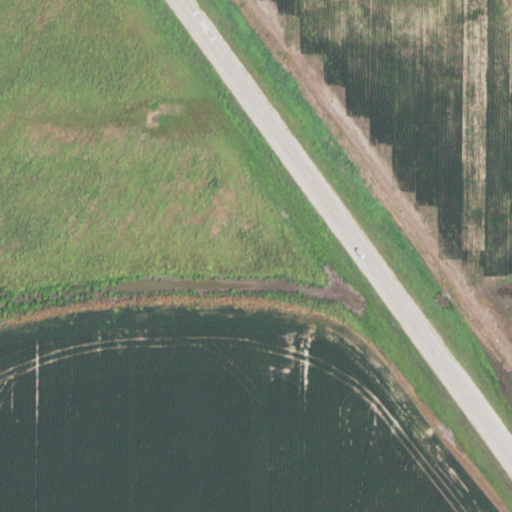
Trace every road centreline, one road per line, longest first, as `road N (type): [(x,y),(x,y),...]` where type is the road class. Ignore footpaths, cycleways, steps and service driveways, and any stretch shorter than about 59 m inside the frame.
road 1 (trunk): [(511,456),(183,0)]
road 2 (track): [(289,511),(289,341),(304,329),(337,327),(357,338),(492,511)]
